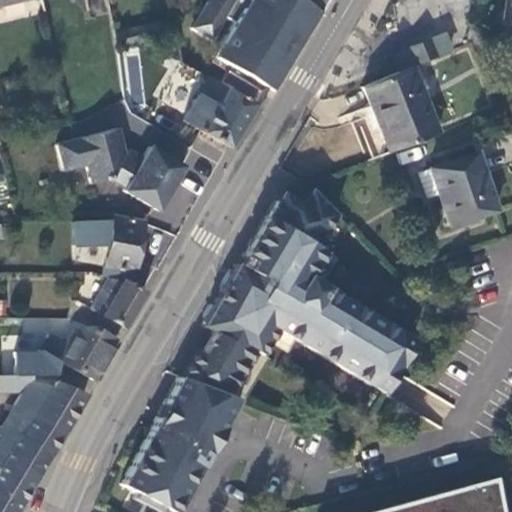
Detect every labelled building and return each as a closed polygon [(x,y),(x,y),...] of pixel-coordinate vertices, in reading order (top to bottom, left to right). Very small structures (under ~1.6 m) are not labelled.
[(207,0),(190,27),(209,38),(223,15),(232,20),(211,54),(225,63),(222,68),(260,91),(264,86),(278,62),(304,20),(293,0),(207,0)] [(297,0),(311,7),(318,10),(323,0),(297,0)] [(511,0),(505,0),(503,17),(511,18),(511,0)] [(271,90),(318,10),(311,7),(304,20),(278,62),(264,86),(271,90)] [(169,43),(176,42),(173,28),(167,29),(169,43)] [(169,43),(167,29),(113,38),(116,52),(169,43)] [(438,34),(388,55),(395,72),(407,67),(445,51),(438,34)] [(395,72),(358,86),(372,122),(384,151),(433,132),(407,67),(395,72)] [(253,104),(260,91),(222,68),(214,81),(253,104)] [(227,147),(253,104),(214,81),(205,75),(179,119),(227,147)] [(155,210),(181,166),(147,145),(137,162),(124,154),(117,128),(56,144),(62,170),(85,165),(90,184),(109,179),(123,186),(121,190),(155,210)] [(424,167),(442,224),(489,209),(471,152),(424,167)] [(236,266),(235,265),(213,304),(201,325),(212,332),(184,378),(226,394),(253,350),(258,352),(273,327),(366,384),(396,333),(322,288),(324,286),(307,276),(321,252),(314,248),(334,215),(310,191),(299,211),(296,209),(294,212),(273,200),(241,257),(250,262),(245,270),(236,266)] [(123,280),(128,282),(133,257),(140,222),(112,217),(100,274),(107,276),(123,280)] [(250,262),(241,257),(236,266),(245,270),(250,262)] [(126,320),(142,292),(123,280),(107,276),(89,306),(122,326),(126,320)] [(58,360),(91,379),(104,356),(114,340),(91,327),(76,324),(56,358),(58,360)] [(258,352),(253,350),(226,394),(236,398),(241,400),(266,357),(258,352)] [(0,374),(55,373),(58,360),(56,358),(0,358),(0,374)] [(5,413),(53,442),(69,415),(82,393),(53,381),(55,373),(0,374),(0,389),(21,389),(14,402),(5,413)] [(184,378),(177,376),(119,484),(127,488),(146,498),(138,511),(174,511),(176,510),(236,398),(226,394),(184,378)] [(0,511),(10,511),(37,469),(53,442),(5,413),(0,420),(0,511)]
